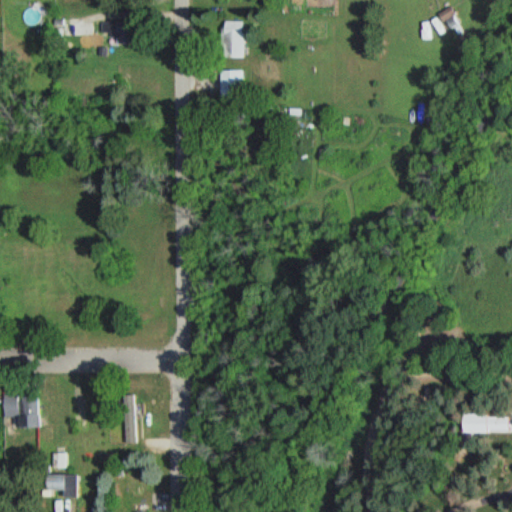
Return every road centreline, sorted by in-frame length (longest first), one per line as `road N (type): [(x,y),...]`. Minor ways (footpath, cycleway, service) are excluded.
road 1 (residential): [(184,511),(181,0)]
road 2 (residential): [(184,360),(0,357)]
